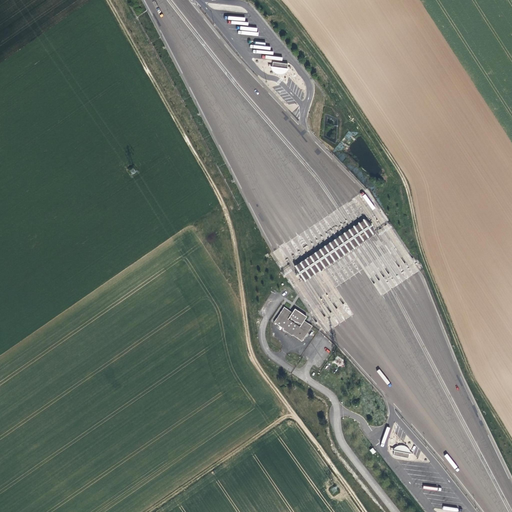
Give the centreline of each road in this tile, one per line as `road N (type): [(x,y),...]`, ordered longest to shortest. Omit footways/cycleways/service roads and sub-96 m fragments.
road 1 (track): [(362,511),(250,354),(231,217),(107,0)]
road 2 (track): [(511,440),(423,256),(395,156),(287,0)]
road 3 (motorway): [(155,0),(381,348)]
road 4 (motorway): [(511,498),(404,298),(317,168)]
road 5 (motorway): [(317,168),(180,0)]
road 6 (motorway): [(381,348),(498,511)]
road 7 (track): [(148,511),(292,412)]
